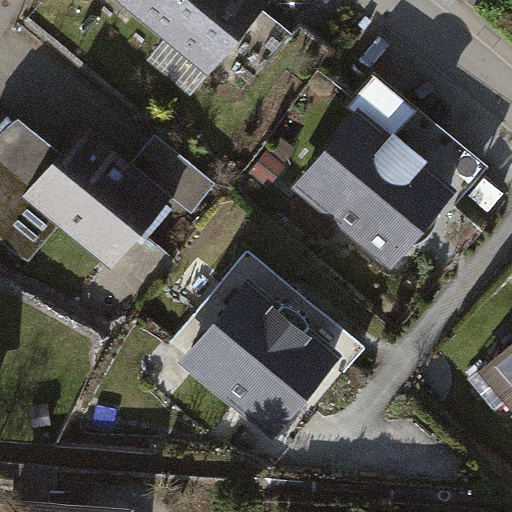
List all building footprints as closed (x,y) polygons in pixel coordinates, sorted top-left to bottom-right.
[(126,0),(218,77),(282,0),(126,0)] [(363,110),(297,192),(392,274),(460,188),(363,110)] [(96,120),(29,190),(106,263),(172,193),(96,120)] [(251,249),(173,342),(188,354),(179,364),(275,444),(340,367),(348,374),(369,348),(251,249)] [(511,350),(483,377),(511,409),(511,350)] [(140,511),(142,500),(5,487),(2,511),(140,511)]
